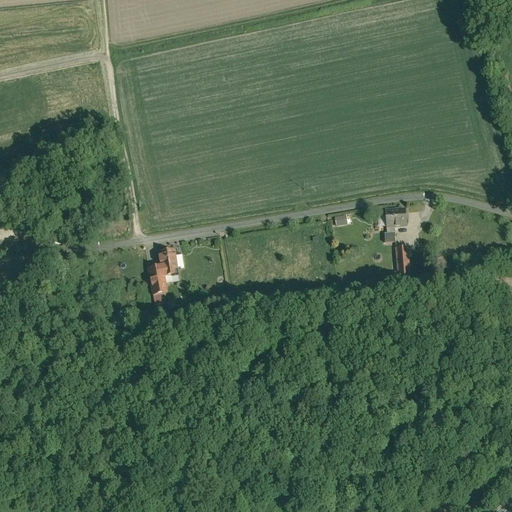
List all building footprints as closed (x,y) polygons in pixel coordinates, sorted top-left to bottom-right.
[(387,228),(406,226),(405,212),(386,214),(387,228)] [(335,217),(337,227),(348,225),(346,216),(335,217)] [(409,249),(397,251),(399,284),(412,283),(409,249)] [(159,254),(161,268),(149,269),(156,312),(164,311),(162,297),(168,296),(166,280),(176,279),(175,271),(179,270),(176,251),(159,254)] [(152,314),(138,316),(139,323),(153,321),(152,314)]
